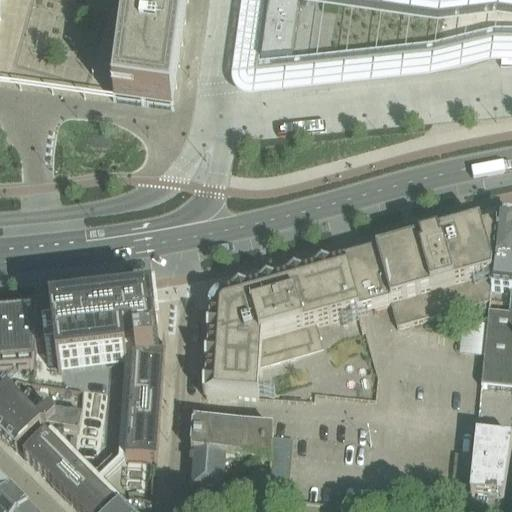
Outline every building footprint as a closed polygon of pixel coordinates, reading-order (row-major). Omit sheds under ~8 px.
[(0,0),(0,25),(3,0),(127,0),(127,2),(126,2),(126,3),(125,3),(125,4),(125,5),(125,6),(125,7),(125,8),(125,9),(126,9),(126,10),(113,104),(173,112),(188,0),(0,0)] [(269,4),(261,65),(292,62),(299,8),(269,4)] [(489,305),(485,343),(483,357),(480,389),(511,392),(511,224),(498,223),(498,229),(489,305)] [(397,332),(489,305),(498,229),(491,228),(481,231),(480,228),(375,257),(390,308),(397,332)] [(356,262),(345,266),(331,270),(330,268),(323,270),(315,272),(315,274),(303,277),(302,276),(287,280),(287,282),(275,285),(275,284),(259,288),(260,290),(247,293),(247,291),(232,296),(219,299),(218,300),(209,310),(209,311),(208,325),(207,341),(209,341),(208,353),(206,353),(205,369),(207,369),(206,382),(204,382),(203,398),(205,398),(205,399),(206,399),(258,403),(260,360),(305,348),(301,333),(371,314),(390,308),(375,257),(374,257),(356,262)] [(46,439),(24,461),(50,487),(50,486),(54,489),(53,490),(74,511),(119,511),(122,510),(121,509),(124,507),(123,506),(117,499),(105,488),(126,467),(126,464),(157,466),(163,381),(165,359),(164,359),(161,359),(156,316),(159,316),(158,305),(157,299),(56,311),(56,314),(38,317),(34,356),(35,356),(56,354),(58,375),(61,374),(125,367),(126,367),(119,464),(100,482),(52,435),(47,440),(46,439)] [(0,374),(33,373),(34,356),(38,317),(0,318),(0,374)] [(464,355),(483,357),(485,343),(466,340),(464,355)] [(8,392),(0,399),(0,437),(16,454),(41,430),(79,436),(82,418),(70,416),(70,417),(48,413),(48,414),(29,395),(20,404),(8,392)] [(273,433),(204,425),(194,425),(192,452),(225,456),(271,461),(273,433)] [(511,441),(475,437),(469,496),(502,500),(511,441)] [(192,452),(189,491),(193,496),(244,501),(245,492),(222,490),(225,456),(192,452)] [(246,473),(245,492),(244,501),(268,503),(270,475),(246,473)] [(0,502),(11,492),(0,482),(0,502)] [(27,511),(29,511),(11,492),(0,502),(0,511),(27,511)]
